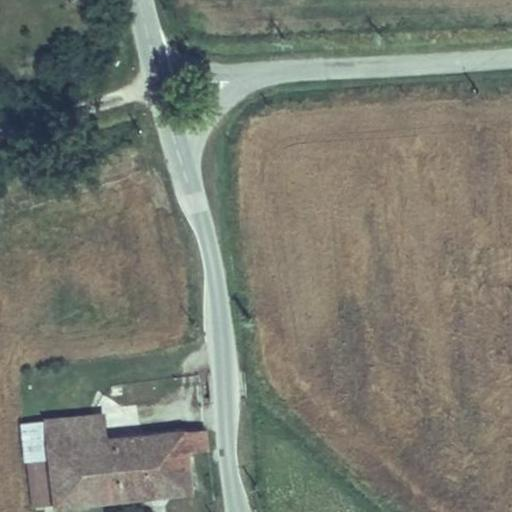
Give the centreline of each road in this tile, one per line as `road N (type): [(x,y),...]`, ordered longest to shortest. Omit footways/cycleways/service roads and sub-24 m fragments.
road 1 (tertiary): [(168,116),(210,256),(237,511)]
road 2 (unclassified): [(511,57),(248,77)]
road 3 (track): [(161,87),(0,130)]
